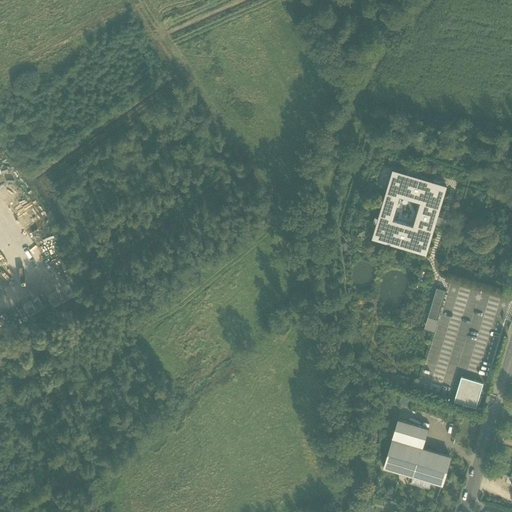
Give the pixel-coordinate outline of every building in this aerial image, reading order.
[(441,223),(442,218),(441,216),(437,215),(446,185),(392,169),(371,237),(425,253),(435,223),(439,224),(441,223)] [(0,259),(10,272),(20,264),(7,248),(0,253),(0,259)] [(446,291),(436,288),(427,317),(437,319),(446,291)] [(437,319),(427,317),(424,328),(434,331),(437,319)] [(483,383),(461,377),(453,401),(475,408),(483,383)] [(427,427),(398,419),(392,438),(421,447),(427,427)] [(421,447),(392,438),(383,467),(412,476),(421,447)] [(421,447),(412,476),(441,485),(450,456),(421,447)]
